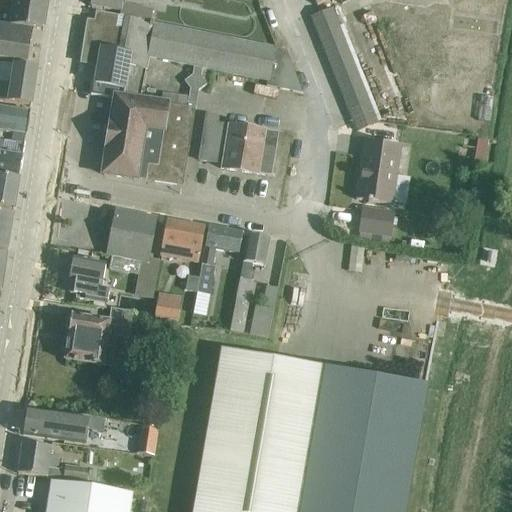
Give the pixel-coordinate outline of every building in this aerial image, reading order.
[(10,27),(31,30),(43,32),(48,0),(0,0),(0,2),(14,4),(10,27)] [(92,0),(91,9),(121,15),(120,20),(151,26),(153,13),(122,7),(123,0),(149,0),(175,5),(175,0),(92,0)] [(311,0),(316,8),(329,0),(311,0)] [(336,24),(331,13),(310,21),(315,32),(336,24)] [(208,70),(268,83),(267,88),(302,96),(286,53),(176,31),(151,26),(120,20),(98,16),(96,26),(89,25),(82,64),(98,67),(95,85),(93,85),(91,97),(115,101),(103,177),(183,188),(194,111),(195,111),(197,101),(198,94),(206,88),(201,80),(203,70),(208,70)] [(340,36),(337,28),(336,24),(315,32),(316,36),(319,44),(340,36)] [(31,30),(10,27),(0,25),(0,60),(26,64),(31,30)] [(345,47),(343,43),(340,36),(319,44),(322,52),(324,56),(345,47)] [(349,59),(345,47),(324,56),(329,67),(349,59)] [(349,59),(329,67),(333,79),(354,70),(349,59)] [(0,103),(31,108),(37,71),(14,67),(0,64),(0,103)] [(359,82),(356,74),(354,70),(333,79),(335,83),(338,90),(359,82)] [(363,94),(362,90),(359,82),(338,90),(341,98),(342,102),(363,94)] [(368,105),(363,94),(342,102),(347,113),(368,105)] [(492,119),(496,99),(486,96),(481,117),(492,119)] [(376,125),(368,105),(347,113),(355,134),(376,125)] [(0,109),(0,132),(11,134),(10,143),(24,145),(26,136),(30,114),(0,109)] [(222,171),(256,177),(271,179),(278,136),(218,125),(219,120),(207,118),(199,163),(223,167),(222,171)] [(438,146),(459,147),(459,134),(439,132),(438,146)] [(0,177),(18,180),(20,172),(24,145),(10,143),(5,142),(0,141),(0,177)] [(401,149),(365,144),(356,202),(392,208),(401,149)] [(18,180),(0,177),(0,209),(13,212),(18,180)] [(363,211),(359,236),(389,241),(393,215),(363,211)] [(0,251),(7,252),(13,215),(0,213),(0,251)] [(124,240),(129,216),(115,213),(110,238),(124,240)] [(138,243),(143,218),(129,216),(124,240),(138,243)] [(157,221),(143,218),(138,243),(152,246),(157,221)] [(160,259),(197,266),(204,230),(167,223),(160,259)] [(242,237),(208,230),(196,295),(209,297),(214,269),(210,268),(213,251),(238,256),(242,237)] [(124,240),(110,238),(107,257),(112,258),(126,260),(143,264),(149,265),(149,262),(152,246),(138,243),(124,240)] [(251,266),(263,269),(268,242),(247,238),(229,334),(242,336),(253,275),(250,274),(251,266)] [(353,273),(365,275),(369,252),(358,249),(353,273)] [(112,258),(109,271),(123,274),(126,260),(112,258)] [(105,267),(73,261),(69,283),(71,283),(69,295),(76,297),(75,301),(106,307),(108,293),(100,291),(105,267)] [(160,264),(149,262),(149,265),(143,264),(139,287),(155,290),(160,264)] [(267,339),(277,291),(266,288),(262,310),(255,309),(249,337),(267,339)] [(154,316),(178,320),(182,296),(157,292),(154,316)] [(71,318),(65,362),(111,369),(116,338),(128,340),(132,315),(111,311),(109,323),(71,318)] [(406,511),(427,390),(221,354),(193,511),(406,511)] [(25,413),(22,436),(63,442),(63,438),(84,442),(85,432),(87,432),(102,434),(104,421),(89,419),(87,418),(52,413),(51,417),(27,413),(25,413)] [(156,429),(140,427),(137,453),(153,455),(156,429)] [(21,444),(16,475),(17,475),(88,486),(86,471),(64,468),(64,471),(59,470),(59,472),(57,471),(58,460),(49,459),(50,448),(21,444)] [(50,485),(46,511),(128,511),(131,496),(50,485)]
